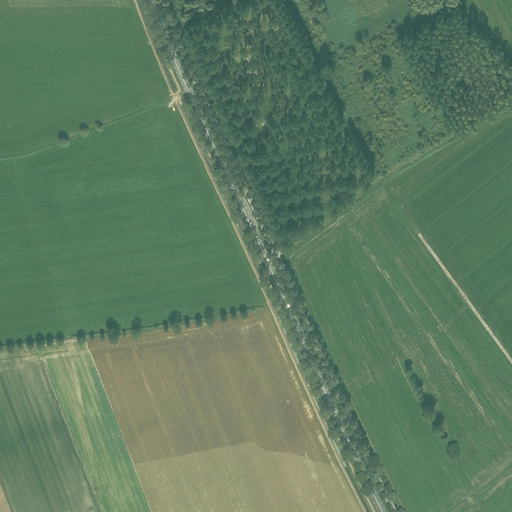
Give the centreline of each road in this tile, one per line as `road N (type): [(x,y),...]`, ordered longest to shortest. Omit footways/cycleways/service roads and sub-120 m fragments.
road 1 (unclassified): [(393,511),(162,0)]
road 2 (primary): [(382,511),(151,0)]
road 3 (track): [(417,233),(511,362)]
